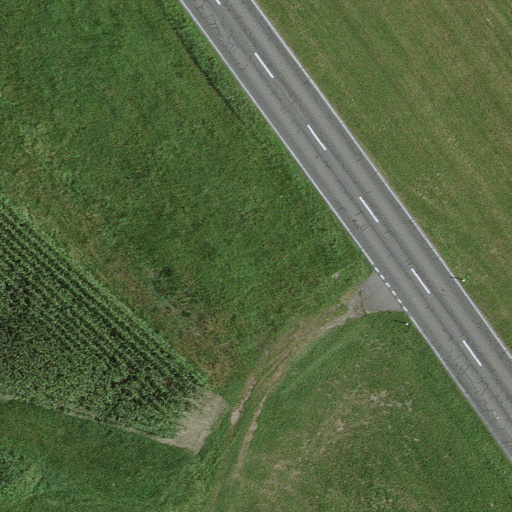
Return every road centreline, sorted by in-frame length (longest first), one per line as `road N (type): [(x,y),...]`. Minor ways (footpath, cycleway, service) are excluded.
road 1 (secondary): [(511,393),(230,0)]
road 2 (track): [(226,511),(252,402),(322,323),(420,265)]
road 3 (track): [(233,481),(0,415)]
